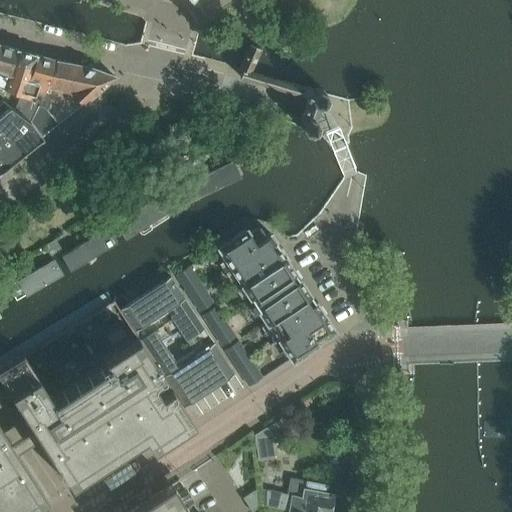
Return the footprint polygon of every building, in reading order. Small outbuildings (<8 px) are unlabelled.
[(0,92),(16,49),(0,44),(0,92)] [(326,98),(326,96),(325,95),(325,94),(324,92),(324,91),(323,90),(322,90),(320,89),(318,89),(316,89),(314,90),(313,90),(310,90),(309,89),(308,89),(307,89),(306,89),(250,72),(254,62),(260,48),(250,44),(243,59),(239,70),(241,71),(239,76),(306,96),(302,107),(299,116),(285,111),(282,119),(301,125),(301,126),(301,127),(302,128),(302,129),(303,129),(304,130),(305,131),(306,131),(308,132),(309,132),(311,131),(313,130),(314,130),(315,128),(316,126),(316,125),(316,124),(316,123),(316,122),(315,120),(314,119),(316,112),(317,108),(319,104),(320,104),(322,103),(323,102),(324,101),(325,100),(325,99),(326,98)] [(31,92),(36,81),(25,77),(36,55),(16,49),(0,92),(0,99),(29,122),(40,96),(31,92)] [(25,77),(36,81),(31,92),(40,96),(43,89),(56,60),(36,55),(25,77)] [(29,122),(42,136),(78,107),(85,102),(96,92),(114,76),(93,68),(56,60),(43,89),(40,96),(29,122)] [(0,129),(22,152),(42,136),(29,122),(0,99),(0,129)] [(0,161),(4,166),(22,152),(0,129),(0,161)] [(231,159),(164,193),(171,208),(239,174),(231,159)] [(156,199),(115,223),(124,238),(165,215),(156,199)] [(106,226),(59,254),(68,268),(114,240),(106,226)] [(245,228),(217,247),(242,285),(265,320),(265,319),(290,358),(333,330),(307,292),(284,257),(285,257),(269,232),(262,237),(256,228),(248,233),(245,228)] [(53,259),(7,286),(16,301),(61,274),(53,259)] [(175,275),(187,293),(200,284),(188,266),(175,275)] [(202,349),(192,334),(203,327),(169,276),(119,308),(183,407),(209,389),(234,373),(213,342),(202,349)] [(200,284),(187,293),(199,311),(212,302),(200,284)] [(201,315),(212,330),(225,321),(215,306),(201,315)] [(225,321),(212,330),(221,345),(235,336),(225,321)] [(224,349),(236,367),(249,359),(237,340),(224,349)] [(21,352),(0,365),(0,386),(28,429),(35,440),(65,488),(143,437),(151,449),(192,422),(145,349),(54,404),(21,352)] [(249,359),(236,367),(248,385),(261,377),(249,359)] [(280,418),(254,435),(258,460),(274,457),(271,438),(286,429),(280,418)] [(6,443),(13,454),(35,440),(28,429),(6,443)] [(0,511),(28,511),(44,502),(13,454),(6,443),(0,433),(0,511)] [(289,509),(303,511),(327,511),(331,494),(325,493),(326,485),(299,480),(289,478),(286,494),(266,489),(265,504),(289,509)] [(129,511),(221,511),(210,493),(194,503),(179,479),(129,511)] [(257,507),(255,490),(242,498),(250,511),(257,507)]
